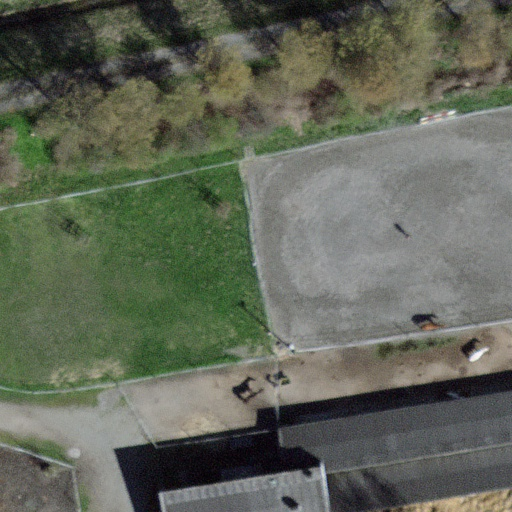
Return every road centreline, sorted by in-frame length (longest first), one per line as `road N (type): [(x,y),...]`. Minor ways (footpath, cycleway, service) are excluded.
road 1 (unclassified): [(0,99),(469,0)]
road 2 (track): [(0,413),(79,443),(105,465),(118,511)]
